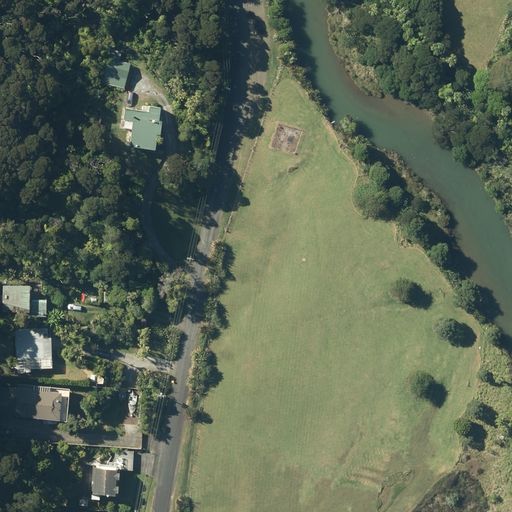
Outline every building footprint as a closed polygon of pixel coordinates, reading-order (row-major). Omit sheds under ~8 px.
[(101,82),(123,87),(128,62),(117,60),(120,50),(109,47),(101,82)] [(130,108),(122,106),(120,118),(123,118),(121,127),(129,128),(127,143),(151,146),(153,131),(157,131),(159,117),(156,117),(157,104),(147,102),(146,108),(130,106),(130,108)] [(98,127),(99,115),(90,114),(88,126),(98,127)] [(44,315),(44,298),(37,298),(37,291),(26,291),(26,283),(0,282),(0,308),(25,310),(25,309),(29,309),(29,315),(44,315)] [(49,366),(48,326),(20,327),(21,342),(14,342),(14,358),(22,358),(22,367),(49,366)] [(103,368),(86,368),(85,385),(103,385),(103,368)] [(0,413),(56,418),(58,391),(0,385),(0,413)] [(114,449),(112,469),(131,470),(132,450),(114,449)] [(114,477),(114,469),(112,469),(112,466),(91,465),(89,491),(89,498),(97,498),(98,492),(110,493),(110,490),(113,490),(113,483),(111,483),(111,476),(114,477)]
